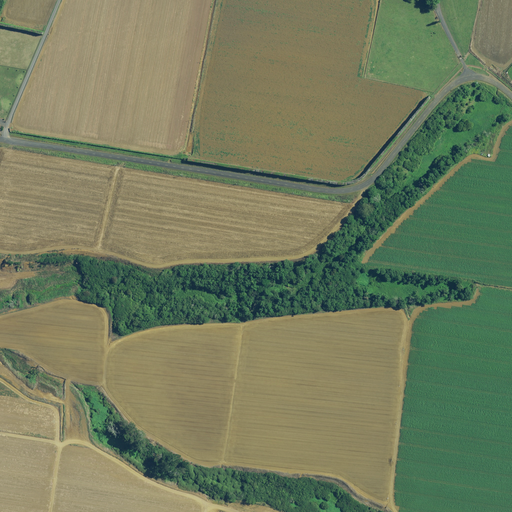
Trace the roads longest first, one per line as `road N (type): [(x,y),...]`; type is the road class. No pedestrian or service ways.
road 1 (unclassified): [(0,138),(343,191),(374,177),(458,81),(482,77),(511,95)]
road 2 (unknown): [(4,139),(59,0)]
